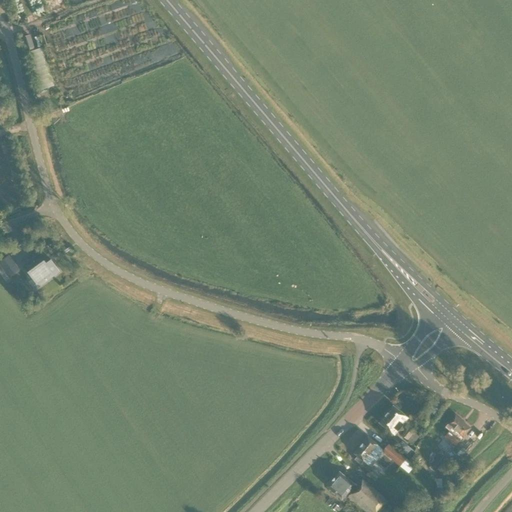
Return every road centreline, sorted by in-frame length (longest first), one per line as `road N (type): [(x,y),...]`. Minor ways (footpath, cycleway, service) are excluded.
road 1 (unclassified): [(407,362),(372,343),(263,323),(120,272),(85,246),(54,206)]
road 2 (primary): [(367,232),(166,0)]
road 3 (secondary): [(253,511),(407,362)]
road 4 (unclassified): [(54,206),(0,5)]
road 5 (unclassified): [(511,427),(437,388),(407,362)]
